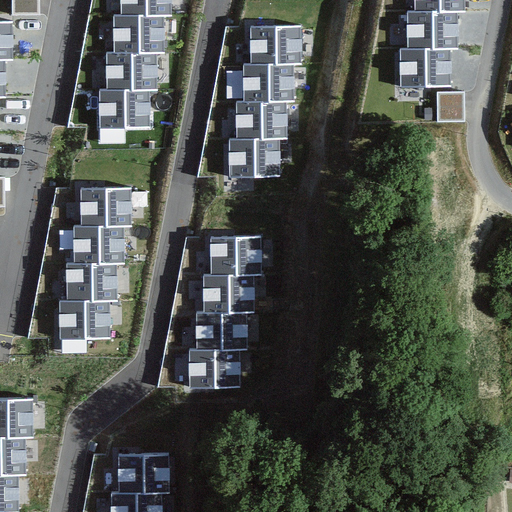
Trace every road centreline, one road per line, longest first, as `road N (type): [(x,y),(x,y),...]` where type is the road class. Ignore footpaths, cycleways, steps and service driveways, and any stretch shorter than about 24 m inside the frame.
road 1 (residential): [(76,511),(103,420),(212,251),(258,0)]
road 2 (residential): [(0,275),(69,155),(97,0)]
road 3 (residential): [(498,0),(469,130),(475,169),(511,172)]
